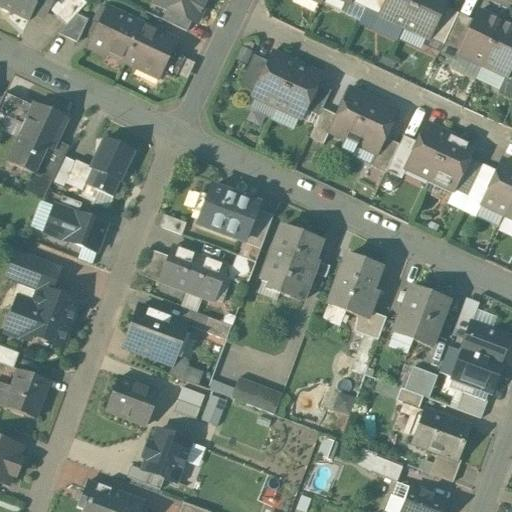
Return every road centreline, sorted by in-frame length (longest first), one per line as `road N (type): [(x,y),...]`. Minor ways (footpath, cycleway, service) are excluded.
road 1 (residential): [(34,511),(177,131)]
road 2 (residential): [(177,131),(511,294)]
road 3 (residential): [(0,48),(177,131)]
road 4 (residential): [(177,131),(242,0)]
